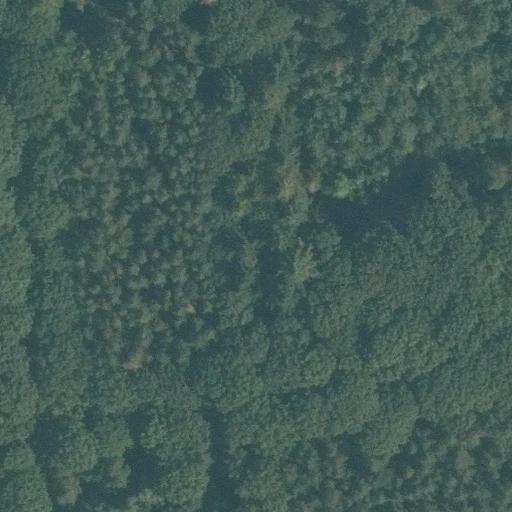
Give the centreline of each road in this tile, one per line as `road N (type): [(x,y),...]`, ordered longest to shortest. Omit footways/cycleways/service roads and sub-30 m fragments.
road 1 (track): [(44,381),(511,301)]
road 2 (track): [(55,511),(22,158),(0,160)]
road 3 (track): [(8,0),(22,158)]
